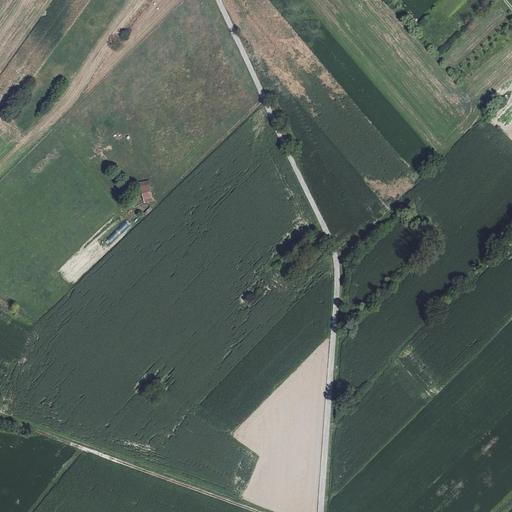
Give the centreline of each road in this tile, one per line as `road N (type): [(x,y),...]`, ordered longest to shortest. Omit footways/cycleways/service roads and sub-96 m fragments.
road 1 (unclassified): [(218,0),(337,271),(323,511)]
road 2 (track): [(264,511),(0,422)]
